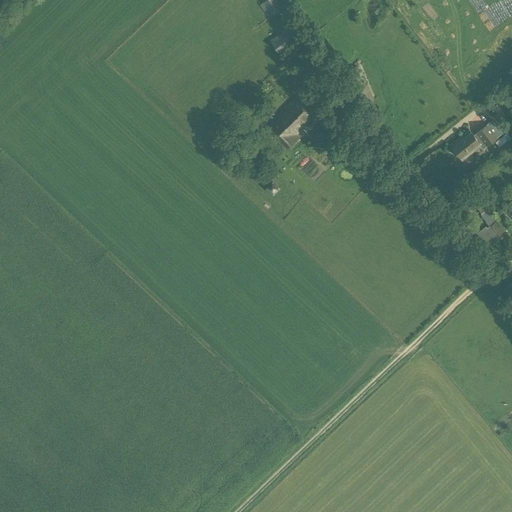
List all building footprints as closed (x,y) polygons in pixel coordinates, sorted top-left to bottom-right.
[(269,18),(274,14),(282,8),(276,0),(266,0),(259,5),(269,18)] [(280,53),(298,41),(288,28),(271,40),(280,53)] [(361,105),(373,100),(358,67),(347,71),(361,105)] [(298,134),(316,115),(297,96),(274,120),(273,119),(266,127),(288,147),(299,136),(298,134)] [(499,117),(503,114),(496,104),(492,107),(499,117)] [(468,129),(449,144),(461,159),(479,145),(482,149),(502,132),(492,119),(473,135),(468,129)] [(500,146),(511,137),(507,132),(496,141),(500,146)] [(272,194),(279,187),(271,180),(265,187),(272,194)] [(469,206),(480,195),(472,187),(461,198),(469,206)] [(479,199),(473,204),(480,212),(480,213),(491,226),(487,229),(485,227),(478,233),(489,246),(501,236),(510,247),(511,245),(511,238),(497,221),(479,199)]
